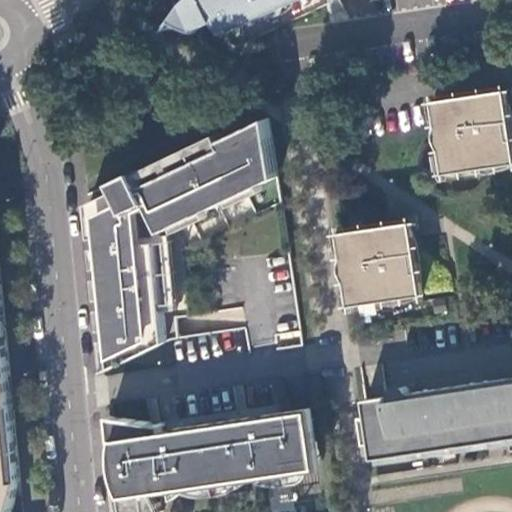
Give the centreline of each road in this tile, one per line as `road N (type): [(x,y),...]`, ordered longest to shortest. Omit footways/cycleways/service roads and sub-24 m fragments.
road 1 (residential): [(511,331),(68,391)]
road 2 (tertiary): [(68,391),(47,181),(6,63)]
road 3 (tertiary): [(79,511),(68,391)]
